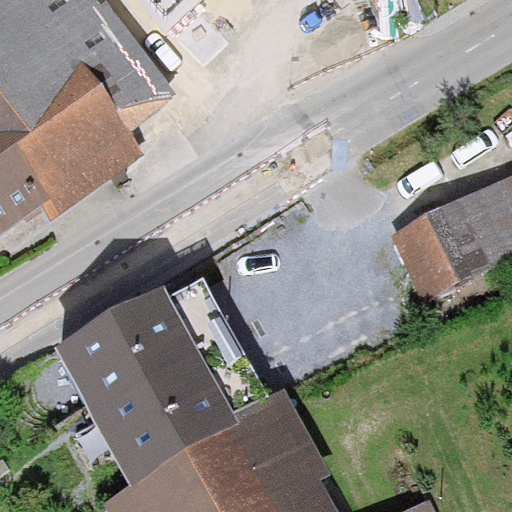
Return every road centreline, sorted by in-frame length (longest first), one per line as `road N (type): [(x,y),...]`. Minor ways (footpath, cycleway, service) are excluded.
road 1 (secondary): [(0,324),(352,121)]
road 2 (secondary): [(352,121),(511,23)]
road 3 (unclassified): [(352,121),(340,0)]
